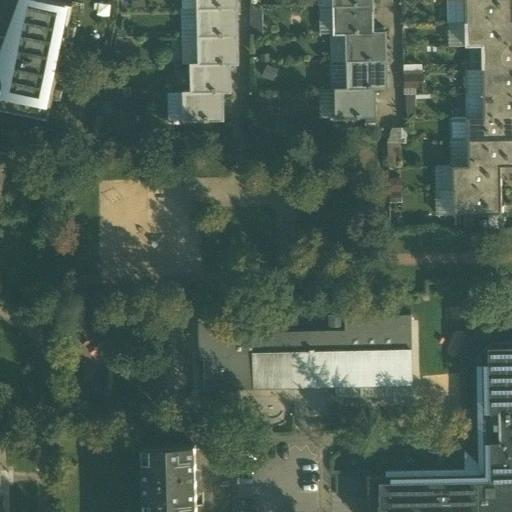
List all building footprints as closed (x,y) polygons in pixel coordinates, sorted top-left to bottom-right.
[(73,5),(51,0),(20,0),(12,41),(8,40),(4,62),(7,63),(0,97),(0,108),(49,119),(73,5)] [(202,0),(203,8),(238,7),(237,0),(202,0)] [(511,0),(465,0),(466,22),(511,20),(511,0)] [(338,5),(334,5),(334,23),(338,23),(339,33),(346,33),(375,32),(374,4),(338,5)] [(203,8),(198,8),(199,26),(203,26),(203,36),(239,35),(238,7),(203,8)] [(511,20),(466,22),(466,46),(483,46),(511,44),(511,20)] [(375,32),(346,33),(347,51),(351,51),(351,61),(387,60),(387,31),(375,32)] [(203,36),(199,36),(199,54),(203,54),(204,64),(231,63),(239,63),(239,35),(203,36)] [(511,44),(483,46),(483,70),(511,68),(511,44)] [(338,84),(337,60),(329,60),(330,85),(338,84)] [(351,61),(347,61),(348,79),(352,79),(352,88),(376,88),(388,88),(387,60),(351,61)] [(204,64),(192,64),(192,82),(196,82),(196,91),(224,91),(232,91),(231,63),(204,64)] [(511,68),(483,70),(484,94),(511,92),(511,68)] [(352,88),(336,89),(336,107),(340,107),(340,116),(336,116),(336,117),(376,116),(376,88),(352,88)] [(196,91),(184,92),(184,110),(188,110),(189,120),(224,120),(224,91),(196,91)] [(511,92),(484,94),(484,117),(511,116),(511,92)] [(511,116),(484,117),(468,118),(469,142),(511,140),(511,116)] [(511,140),(469,142),(469,166),(494,165),(501,165),(511,164),(511,140)] [(501,165),(494,165),(469,166),(453,166),(453,190),(502,189),(501,165)] [(502,189),(453,190),(454,215),(502,214),(502,189)] [(279,317),(199,318),(200,360),(204,359),(205,389),(413,385),(412,314),(346,315),(346,329),(279,331),(279,317)] [(500,442),(485,442),(486,474),(370,476),(370,511),(511,511),(511,341),(491,342),(479,355),(479,364),(484,364),(485,424),(500,424),(500,442)] [(196,511),(195,445),(145,447),(146,511),(196,511)]
